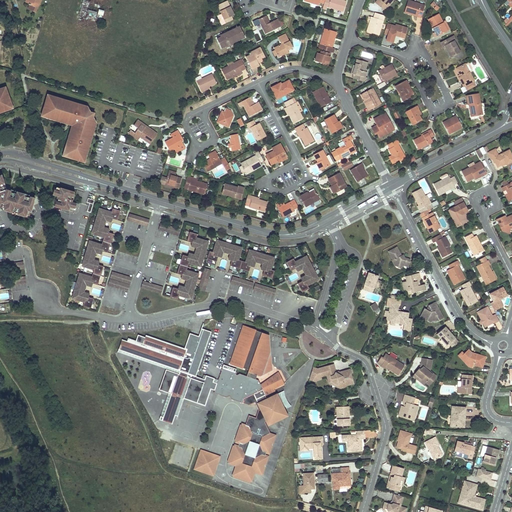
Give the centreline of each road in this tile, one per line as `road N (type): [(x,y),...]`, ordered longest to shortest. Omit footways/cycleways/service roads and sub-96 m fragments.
road 1 (residential): [(360,0),(337,80),(390,185)]
road 2 (residential): [(125,319),(233,301),(315,328)]
road 3 (residential): [(331,342),(364,362),(385,425),(362,511)]
road 4 (residential): [(494,344),(457,313),(390,185)]
road 5 (tertiary): [(390,185),(499,127)]
road 6 (residential): [(161,201),(125,319)]
